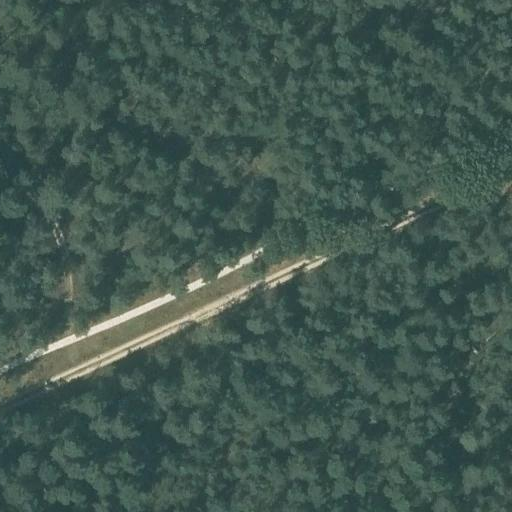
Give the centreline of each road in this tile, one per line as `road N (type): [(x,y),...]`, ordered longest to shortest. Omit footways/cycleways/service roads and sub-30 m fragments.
road 1 (track): [(0,408),(511,167)]
road 2 (track): [(64,378),(67,283),(59,233),(0,155)]
